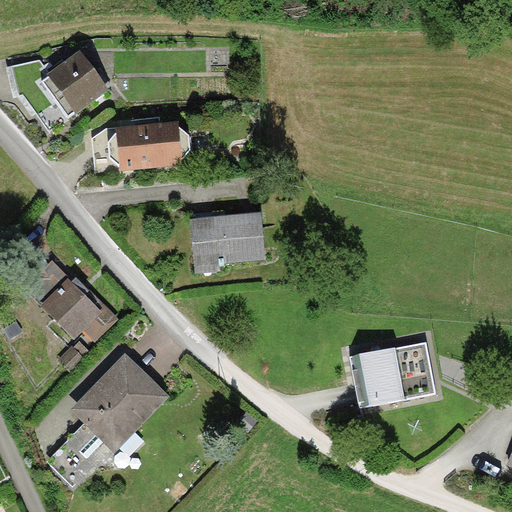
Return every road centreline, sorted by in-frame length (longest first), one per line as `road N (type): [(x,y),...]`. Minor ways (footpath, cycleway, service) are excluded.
road 1 (residential): [(235,386),(143,300),(0,125)]
road 2 (track): [(467,511),(349,462),(271,418),(235,386)]
